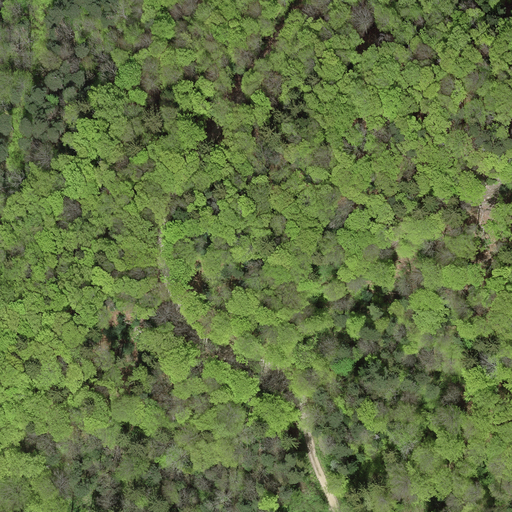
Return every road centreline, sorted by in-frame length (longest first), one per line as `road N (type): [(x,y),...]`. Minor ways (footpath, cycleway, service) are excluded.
road 1 (track): [(335,511),(291,380),(205,341),(183,315),(159,257),(166,222),(201,151),(324,0)]
road 2 (track): [(61,0),(42,38),(19,136),(26,197)]
